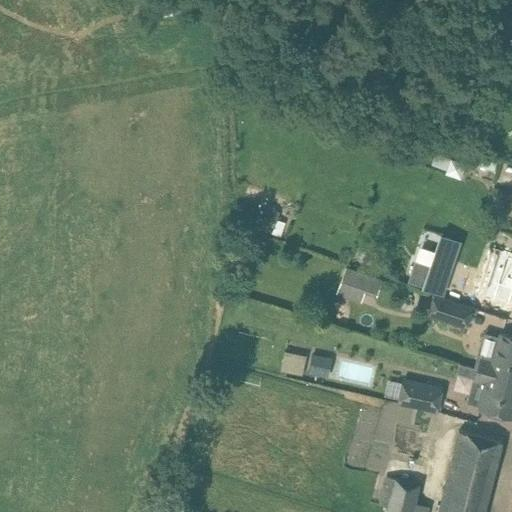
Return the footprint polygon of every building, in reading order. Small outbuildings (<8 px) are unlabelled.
[(458,174),(462,163),(435,153),(431,164),(458,174)] [(259,218),(255,227),(270,233),(274,223),(259,218)] [(409,261),(403,279),(441,291),(447,273),(446,273),(457,239),(429,230),(418,264),(409,261)] [(511,254),(489,247),(474,293),(511,304),(511,254)] [(345,266),(339,283),(365,292),(377,296),(383,279),(345,266)] [(473,308),(433,295),(426,316),(466,329),(473,308)] [(480,359),(477,368),(511,378),(511,336),(500,333),(492,362),(480,359)] [(284,351),(280,370),(302,375),(306,356),(284,351)] [(311,353),(307,373),(321,376),(325,356),(311,353)] [(460,363),(458,373),(475,378),(467,404),(479,407),(479,408),(511,417),(511,378),(477,368),(460,363)] [(403,379),(396,404),(438,413),(443,388),(403,379)] [(483,511),(502,442),(483,437),(458,431),(437,511),(483,511)] [(392,478),(384,511),(427,511),(428,510),(414,506),(419,484),(392,478)]
